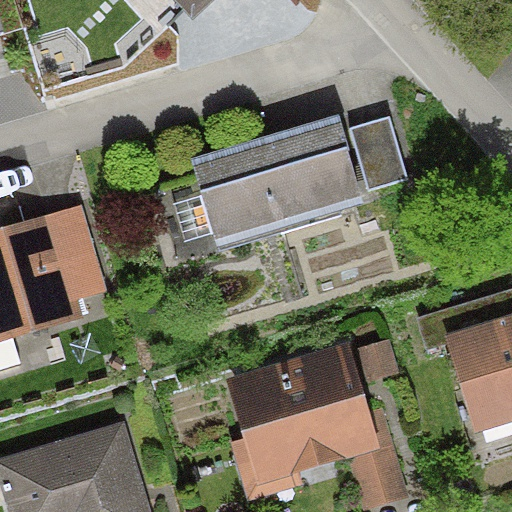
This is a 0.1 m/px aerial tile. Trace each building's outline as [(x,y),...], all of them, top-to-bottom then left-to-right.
[(363,193),(402,182),(384,119),(344,131),(363,193)] [(354,196),(334,128),(189,171),(197,197),(213,193),(225,234),(271,220),(276,236),(336,218),(331,203),(354,196)] [(26,247),(21,228),(0,233),(0,370),(16,366),(4,326),(66,307),(62,293),(73,289),(75,294),(93,289),(87,269),(57,278),(46,241),(26,247)] [(511,323),(460,339),(451,310),(414,321),(422,350),(445,343),(467,415),(506,404),(510,416),(511,415),(511,323)] [(346,449),(363,444),(338,357),(232,389),(258,475),(346,449)] [(138,511),(114,431),(0,465),(0,482),(1,485),(0,485),(0,495),(4,494),(8,511),(138,511)]
